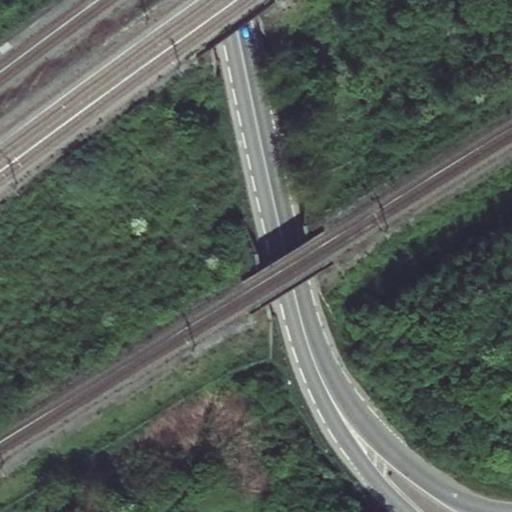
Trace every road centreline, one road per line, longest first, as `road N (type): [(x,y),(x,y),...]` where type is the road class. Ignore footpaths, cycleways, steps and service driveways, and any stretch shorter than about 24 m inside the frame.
road 1 (secondary): [(305,343),(228,0)]
road 2 (secondary): [(501,511),(466,501),(402,460),(343,402),(305,343)]
road 3 (secondary): [(305,343),(337,433),(404,511)]
